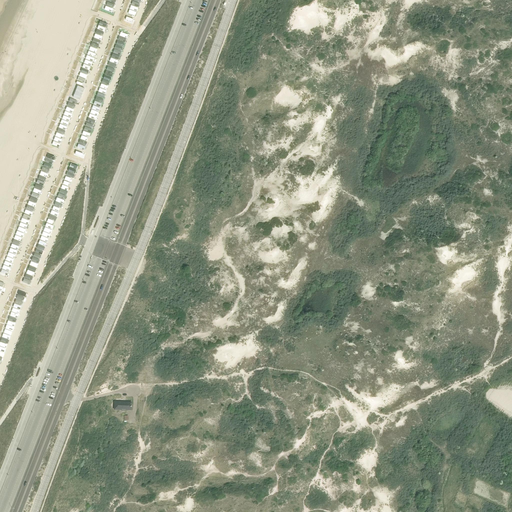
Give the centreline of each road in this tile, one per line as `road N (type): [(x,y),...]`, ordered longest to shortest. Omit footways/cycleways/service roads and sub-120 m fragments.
road 1 (primary): [(19,511),(218,0)]
road 2 (primary): [(212,0),(14,511)]
road 3 (unknown): [(83,162),(139,29)]
